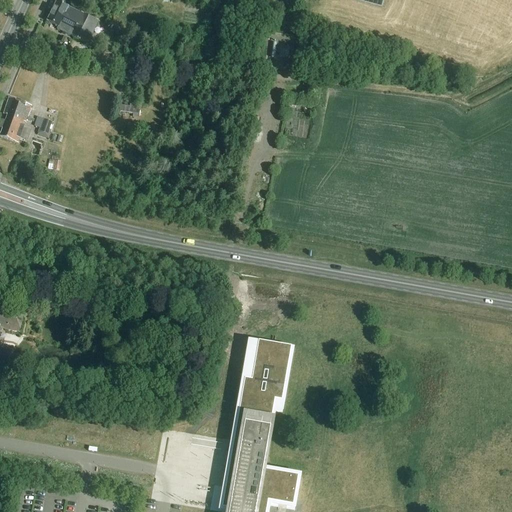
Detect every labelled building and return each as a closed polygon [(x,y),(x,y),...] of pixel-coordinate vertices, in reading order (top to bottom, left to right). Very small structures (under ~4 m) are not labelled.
[(57,3),(52,13),(79,26),(78,27),(74,37),(88,44),(98,23),(57,3)] [(78,27),(79,26),(52,13),(47,24),(58,29),(57,31),(71,38),(76,26),(78,27)] [(7,117),(6,119),(5,122),(1,121),(0,123),(0,128),(3,130),(0,137),(18,144),(23,132),(24,126),(32,106),(9,98),(3,115),(7,117)] [(120,105),(119,113),(133,114),(132,118),(138,118),(139,106),(127,104),(127,106),(120,105)] [(42,119),(37,136),(48,139),(53,123),(42,119)] [(0,375),(2,376),(7,347),(0,346),(0,327),(0,326),(19,330),(23,309),(3,305),(3,308),(0,307),(0,375)] [(265,511),(267,503),(292,508),(297,478),(261,472),(274,402),(281,403),(290,349),(257,343),(251,383),(244,381),(221,510),(228,511),(265,511)]
